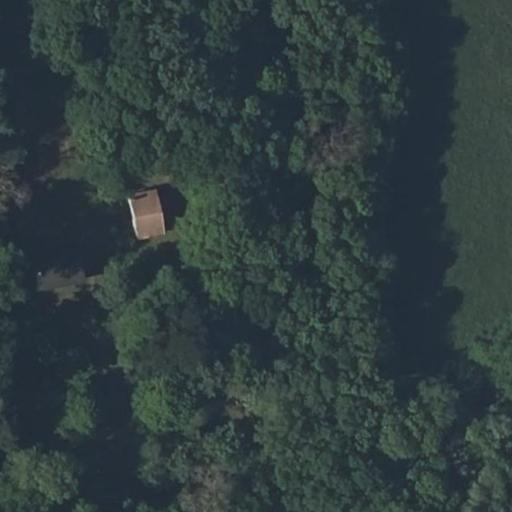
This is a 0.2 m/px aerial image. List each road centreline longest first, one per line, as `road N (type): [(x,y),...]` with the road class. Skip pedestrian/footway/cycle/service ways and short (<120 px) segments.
road 1 (track): [(511,438),(291,480)]
road 2 (track): [(291,480),(161,511)]
